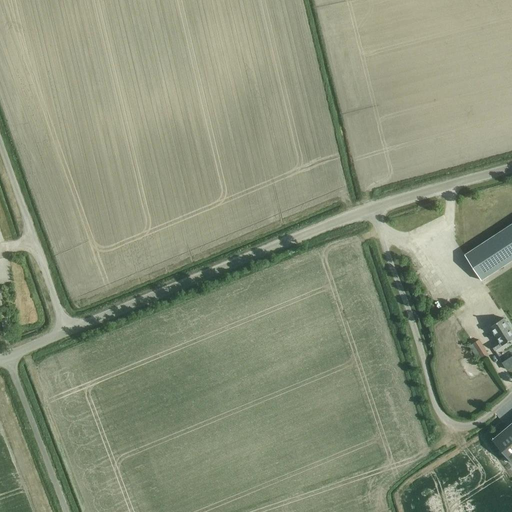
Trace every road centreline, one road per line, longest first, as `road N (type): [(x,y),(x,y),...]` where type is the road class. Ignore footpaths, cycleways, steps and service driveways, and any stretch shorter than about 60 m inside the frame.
road 1 (unclassified): [(66,330),(368,208)]
road 2 (unclassified): [(511,397),(475,427),(456,428),(443,418),(368,208)]
road 3 (unclassified): [(66,330),(0,137)]
road 4 (unclassified): [(66,511),(6,355)]
road 5 (unclassified): [(368,208),(511,170)]
